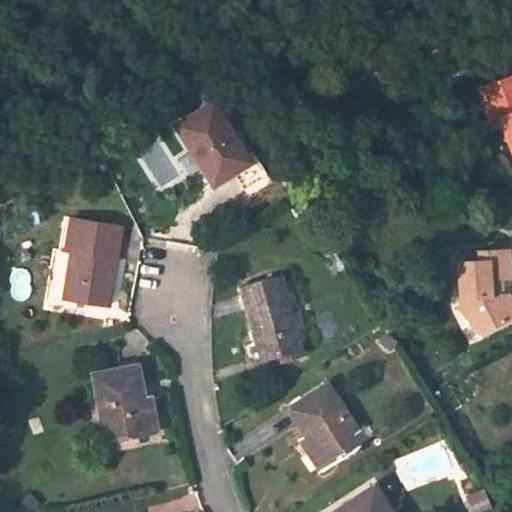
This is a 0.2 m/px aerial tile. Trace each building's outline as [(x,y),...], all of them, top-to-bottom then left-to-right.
[(501,134),(511,159),(511,85),(510,80),(471,99),(489,139),(501,134)] [(184,131),(222,189),(242,176),(252,193),(275,178),(264,161),(258,165),(221,106),(184,131)] [(66,296),(77,298),(121,306),(134,225),(85,215),(80,248),(74,247),(66,296)] [(460,264),(463,296),(471,296),(472,308),(481,333),(511,315),(511,299),(508,293),(501,294),(499,278),(507,278),(505,251),(480,253),(480,262),(460,264)] [(252,295),(270,364),(289,360),(291,366),(311,361),(290,285),(252,295)] [(463,296),(464,308),(472,308),(471,296),(463,296)] [(102,372),(111,426),(119,425),(121,441),(164,434),(160,406),(153,407),(146,364),(102,372)] [(337,388),(296,412),(318,449),(312,454),(324,475),(362,451),(355,438),(362,433),(337,388)] [(387,511),(373,489),(337,511),(387,511)]
